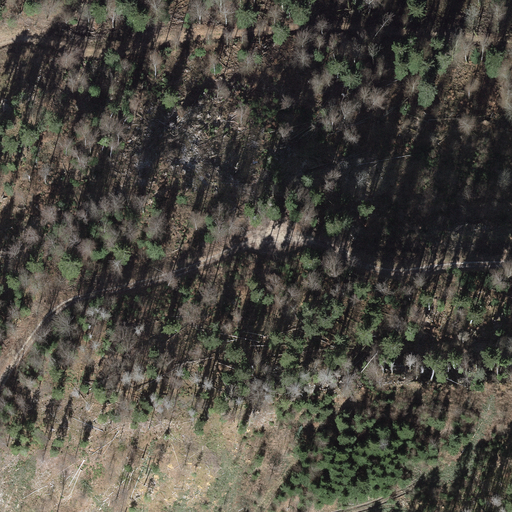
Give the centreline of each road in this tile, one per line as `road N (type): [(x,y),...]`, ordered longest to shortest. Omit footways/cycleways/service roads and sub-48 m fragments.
road 1 (track): [(0,388),(64,305),(265,240),(319,241),(398,272),(511,264)]
road 2 (track): [(0,43),(33,38),(117,52),(308,22),(511,42)]
